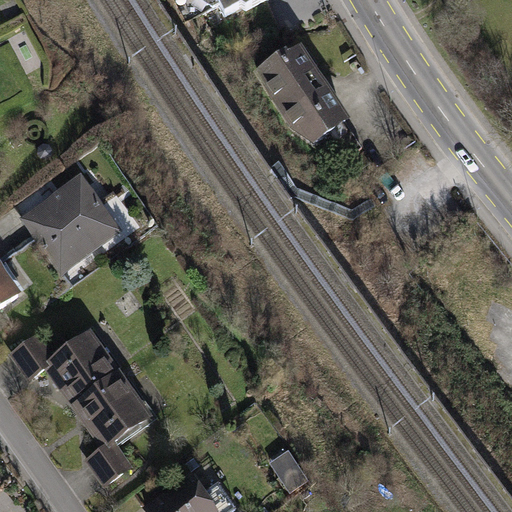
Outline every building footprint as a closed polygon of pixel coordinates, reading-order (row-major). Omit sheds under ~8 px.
[(190,0),(195,11),(217,0),(218,0),(230,24),(270,5),(267,0),(190,0)] [(294,60),(261,78),(307,159),(340,141),(294,60)] [(80,184),(22,224),(61,278),(118,237),(80,184)] [(0,273),(0,316),(20,302),(0,273)] [(40,345),(13,363),(29,388),(46,376),(100,454),(86,464),(107,494),(138,473),(120,447),(152,425),(91,338),(53,364),(40,345)] [(273,458),(289,481),(308,468),(293,445),(273,458)] [(228,511),(205,476),(150,511),(228,511)]
